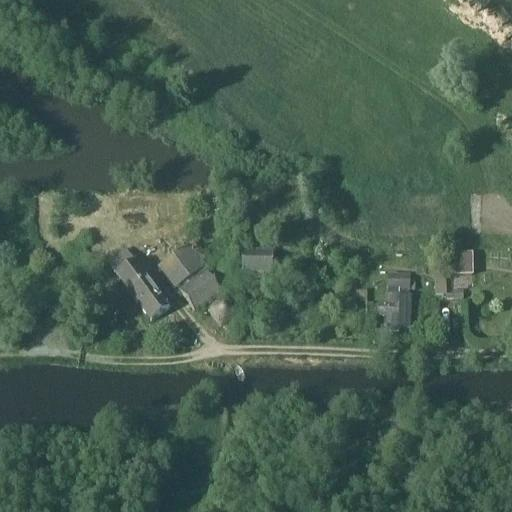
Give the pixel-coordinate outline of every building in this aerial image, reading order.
[(359,240),(469,237),(468,196),(358,199),(359,240)] [(175,291),(204,269),(187,247),(159,269),(175,291)] [(134,264),(125,251),(106,265),(130,298),(150,283),(135,263),(134,264)] [(275,276),(275,253),(245,253),(245,275),(275,276)] [(453,277),(473,277),(472,255),(453,255),(453,277)] [(367,293),(368,263),(363,263),(362,293),(359,293),(358,303),(372,303),(372,293),(367,293)] [(195,313),(221,293),(207,274),(181,293),(195,313)] [(449,292),(448,276),(437,276),(438,296),(449,295),(449,300),(466,299),(466,291),(449,292)] [(409,328),(410,299),(408,299),(409,279),(389,278),(388,307),(377,306),(377,318),(383,318),(383,328),(386,328),(386,331),(390,331),(389,334),(398,334),(398,327),(409,328)] [(149,324),(169,309),(150,283),(130,298),(149,324)] [(225,331),(241,318),(227,300),(211,314),(225,331)]
